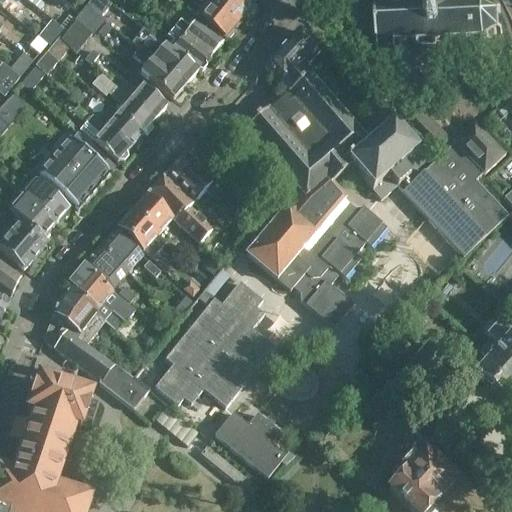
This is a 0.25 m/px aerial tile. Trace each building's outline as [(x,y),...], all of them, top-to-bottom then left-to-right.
[(206,0),(210,3),(211,2),(239,24),(253,6),(245,0),(206,0)] [(404,48),(414,47),(415,68),(452,66),(452,45),(466,45),(467,48),(471,48),(471,53),(482,52),(482,47),(485,47),(485,44),(499,35),(502,37),(501,34),(498,32),(497,16),(500,15),(499,13),(496,14),(482,8),(481,9),(481,5),(479,5),(479,8),(466,9),(466,5),(463,6),(463,9),(449,10),(448,0),(411,0),(412,11),(401,12),(400,9),(398,9),(398,12),(381,12),(380,9),(378,9),(378,13),(374,13),(376,50),(377,50),(378,58),(396,57),(395,48),(400,48),(400,51),(404,51),(403,48),(404,48)] [(197,20),(224,42),(239,24),(211,2),(210,3),(197,20)] [(73,23),(75,24),(91,38),(90,38),(92,39),(103,25),(84,10),(73,23)] [(179,25),(173,32),(209,61),(221,46),(196,25),(195,26),(181,14),(175,22),(179,25)] [(63,37),(59,42),(69,51),(68,51),(75,57),(90,38),(91,38),(75,24),(64,37),(63,37)] [(173,45),(168,51),(172,54),(198,75),(209,61),(173,32),(167,39),(173,45)] [(297,33),(265,71),(288,98),(310,78),(305,72),(319,55),(315,51),(317,50),(297,33)] [(131,46),(138,52),(186,89),(198,75),(172,54),(166,62),(137,39),(131,46)] [(59,42),(47,56),(57,65),(68,51),(69,51),(59,42)] [(404,68),(404,77),(404,86),(404,95),(405,104),(404,104),(412,122),(413,121),(418,128),(419,128),(424,134),(425,134),(431,140),(437,146),(438,146),(445,154),(446,155),(454,148),(452,146),(446,139),(440,132),(434,126),(428,119),(426,117),(428,115),(420,97),(417,97),(417,94),(416,85),(416,77),(415,77),(415,68),(414,47),(404,48),(404,51),(404,60),(404,59),(404,68)] [(100,58),(91,52),(83,62),(92,68),(100,58)] [(153,76),(148,83),(174,104),(186,89),(138,52),(132,59),(153,76)] [(32,64),(22,56),(9,72),(19,80),(32,64)] [(57,65),(47,56),(34,70),(44,78),(45,77),(46,78),(57,65)] [(32,95),(44,78),(34,70),(21,86),(32,95)] [(107,97),(114,102),(124,111),(118,118),(141,138),(153,125),(120,95),(118,93),(100,77),(91,88),(105,99),(107,97)] [(281,104),(245,135),(297,195),(290,201),(292,203),(269,231),(245,259),(276,285),(276,284),(288,294),(292,290),(299,296),(300,304),(305,308),(304,308),(333,332),(333,331),(351,310),(353,308),(351,307),(350,306),(329,288),(339,277),(344,281),(351,272),(360,262),(355,258),(365,246),(370,250),(386,231),(381,227),(362,211),(354,212),(351,210),(342,203),(335,195),(332,191),(351,175),(353,173),(371,194),(373,197),(376,200),(379,204),(397,189),(416,173),(425,165),(392,126),(378,137),(367,145),(359,135),(351,126),(347,121),(354,115),(350,111),(343,116),(332,104),(339,98),(333,90),(326,96),(310,78),(288,98),(281,104)] [(124,86),(118,93),(120,95),(153,125),(166,110),(142,90),(136,97),(124,86)] [(498,114),(501,118),(503,120),(511,113),(511,114),(511,96),(503,104),(506,108),(498,114)] [(25,108),(13,97),(0,111),(0,139),(18,119),(17,118),(25,108)] [(96,122),(96,123),(129,152),(141,138),(118,118),(109,110),(104,117),(101,114),(95,121),(96,122)] [(92,118),(79,133),(85,138),(94,145),(93,146),(117,166),(129,152),(96,123),(96,122),(95,121),(92,118)] [(446,155),(403,196),(401,197),(462,262),(508,220),(475,185),(482,178),(484,180),(506,159),(474,125),(452,146),(454,148),(446,155)] [(68,142),(37,178),(77,212),(107,176),(99,170),(105,163),(75,137),(70,143),(68,142)] [(184,160),(146,198),(171,223),(197,248),(211,233),(188,211),(203,195),(212,203),(217,199),(235,217),(242,209),(223,191),(220,195),(184,160)] [(26,192),(21,197),(54,226),(67,211),(43,190),(44,190),(35,181),(31,181),(25,188),(26,192)] [(8,212),(21,223),(42,241),(54,226),(21,197),(8,212)] [(171,223),(146,198),(131,215),(156,239),(171,223)] [(131,215),(116,231),(150,262),(165,247),(131,215)] [(21,223),(0,247),(0,252),(23,272),(46,245),(42,241),(21,223)] [(114,234),(99,251),(127,276),(142,259),(114,234)] [(99,251),(85,267),(113,292),(127,276),(99,251)] [(203,270),(214,280),(223,270),(212,260),(203,270)] [(148,265),(147,265),(142,270),(154,282),(160,276),(148,265)] [(0,303),(5,308),(19,282),(0,267),(0,303)] [(82,271),(68,288),(96,312),(93,317),(104,326),(114,335),(122,326),(110,316),(120,304),(100,288),(102,287),(82,271)] [(223,304),(237,283),(229,278),(215,299),(223,304)] [(189,284),(183,292),(182,292),(192,301),(198,292),(189,284)] [(255,375),(273,352),(263,343),(251,334),(263,319),(256,312),(261,306),(238,287),(221,309),(213,303),(164,364),(172,370),(154,392),(176,411),(183,403),(190,409),(202,394),(224,412),(243,389),(239,386),(251,372),(255,375)] [(61,331),(85,351),(87,349),(87,348),(104,326),(93,317),(96,312),(70,289),(56,306),(51,319),(63,329),(61,331)] [(134,301),(123,292),(118,298),(128,307),(134,301)] [(188,314),(196,320),(207,308),(199,301),(188,314)] [(51,319),(42,344),(98,386),(97,388),(133,415),(146,398),(85,351),(61,331),(63,329),(51,319)] [(482,349),(483,350),(478,355),(484,360),(490,360),(474,377),(504,404),(511,395),(511,335),(502,327),(489,341),(482,349)] [(408,349),(393,339),(381,355),(395,365),(408,349)] [(426,345),(401,374),(422,392),(447,362),(426,345)] [(367,382),(358,374),(350,383),(359,390),(367,382)] [(0,465),(0,511),(85,511),(89,501),(91,494),(82,491),(80,498),(53,488),(73,430),(78,431),(89,400),(37,382),(26,414),(32,416),(26,435),(13,430),(8,445),(21,449),(14,471),(0,465)] [(213,440),(266,483),(285,459),(270,447),(279,436),(256,418),(247,429),(232,417),(213,440)] [(411,468),(394,487),(387,494),(407,511),(440,511),(434,506),(455,483),(416,447),(404,461),(411,468)]
